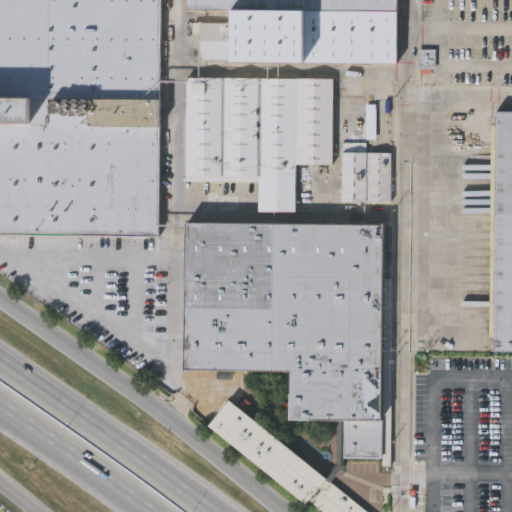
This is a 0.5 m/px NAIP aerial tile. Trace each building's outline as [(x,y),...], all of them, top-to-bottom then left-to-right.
[(156,0),(156,58),(156,98),(159,98),(159,126),(156,126),(156,146),(163,146),(163,212),(156,212),(155,238),(164,240),(163,257),(146,257),(147,236),(0,234),(0,0),(156,0)] [(393,0),(393,63),(228,64),(228,59),(197,59),(197,21),(220,22),(221,6),(181,6),(181,0),(393,0)] [(435,69),(417,69),(417,49),(435,49),(435,69)] [(412,83),(429,82),(429,61),(411,62),(412,83)] [(294,164),(294,211),(256,211),(256,181),(183,180),(184,76),(332,78),(331,164),(294,164)] [(374,139),(364,139),(364,104),(374,104),(374,139)] [(511,351),(492,351),(489,351),(493,110),(511,110),(511,351)] [(359,152),(369,152),(368,117),(359,117),(359,152)] [(363,142),(363,153),(388,152),(389,200),(341,201),(340,142),(363,142)] [(378,275),(377,420),(380,420),(379,459),(340,459),(340,420),(285,419),(285,370),(179,369),(181,221),(379,224),(378,275)] [(225,400),(364,511),(320,511),(306,500),(302,506),(205,426),(225,400)]
